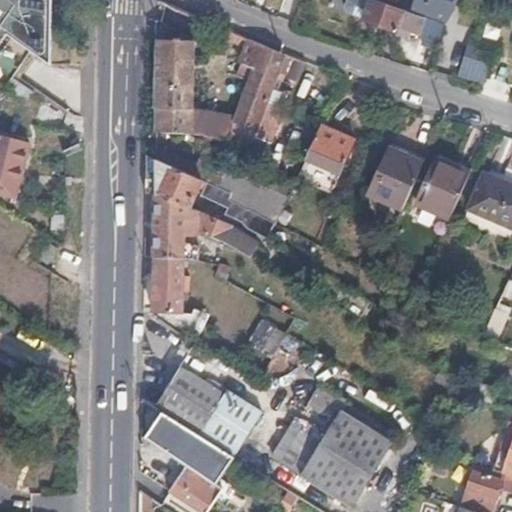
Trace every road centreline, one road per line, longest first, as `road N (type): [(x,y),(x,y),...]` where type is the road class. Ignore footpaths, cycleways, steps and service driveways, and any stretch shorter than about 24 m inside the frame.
road 1 (primary): [(123,0),(113,511)]
road 2 (residential): [(511,113),(258,31),(189,0)]
